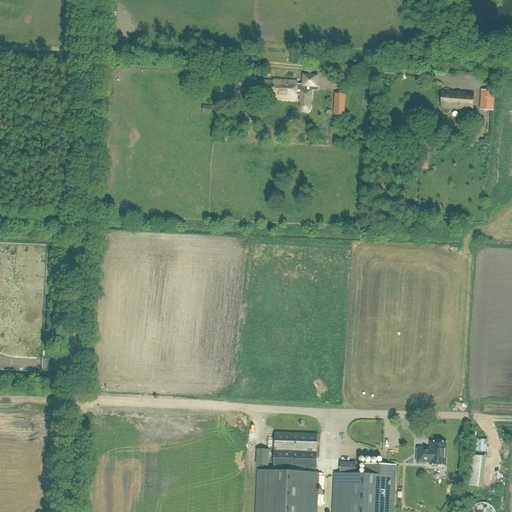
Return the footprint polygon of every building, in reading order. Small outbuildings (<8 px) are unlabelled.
[(316,39),(316,47),(328,48),(328,40),(316,39)] [(263,98),(294,98),(294,94),(298,94),(298,106),(298,108),(300,110),(301,111),(303,111),(305,111),(307,110),(308,108),(309,106),(309,85),(314,85),(314,74),(302,74),(302,84),(294,84),(294,81),(274,81),(274,82),(264,82),(263,98)] [(495,91),(481,90),(480,111),(493,112),(495,91)] [(457,94),(457,93),(442,92),(441,109),(450,109),(450,108),(472,110),(474,95),(457,94)] [(332,93),(331,112),(342,112),(343,93),(332,93)] [(211,115),(213,107),(202,106),(201,114),(211,115)] [(274,434),(273,468),(316,469),(317,435),(274,434)] [(440,442),(440,450),(436,450),(436,448),(427,448),(426,462),(439,462),(439,464),(455,465),(455,442),(452,442),(452,440),(444,439),(444,442),(440,442)] [(389,440),(388,452),(397,453),(397,440),(389,440)] [(480,483),(480,452),(472,452),(471,483),(480,483)] [(365,475),(335,474),(333,511),(394,511),(396,465),(365,464),(365,475)] [(258,472),(256,511),(317,511),(319,474),(258,472)] [(495,511),(496,511),(495,511),(494,509),(494,508),(493,507),(492,506),(490,505),(489,504),(488,504),(486,503),(485,503),(484,503),(482,503),(481,503),(479,503),(478,504),(477,504),(475,505),(474,506),(473,507),(472,508),(471,509),(471,511),(470,511),(495,511)]
